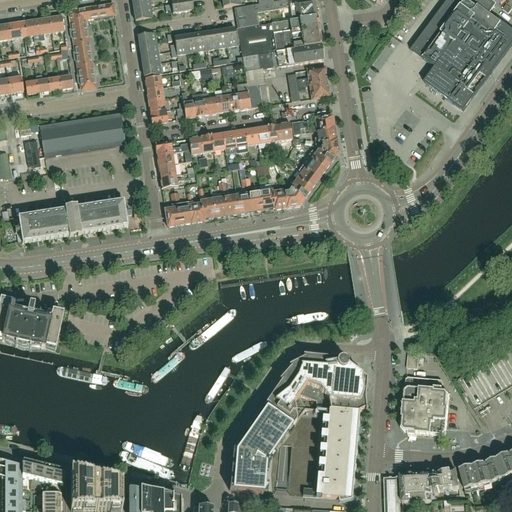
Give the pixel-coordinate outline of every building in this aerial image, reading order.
[(151,10),(149,0),(146,0),(132,2),(134,12),(151,10)] [(183,14),(180,0),(170,0),(171,3),(172,15),(183,14)] [(193,12),(191,0),(180,0),(183,14),(193,12)] [(241,6),(239,0),(221,0),(223,9),(225,9),(241,6)] [(482,0),(476,9),(473,6),(464,0),(449,0),(411,52),(424,61),(435,69),(424,84),(463,113),(511,47),(511,32),(506,28),(500,23),(498,26),(497,25),(487,18),(487,17),(494,7),(484,0),(482,0)] [(290,9),(290,7),(289,1),(273,4),(258,6),(234,10),(237,30),(259,27),(257,13),(290,9)] [(290,9),(291,17),(272,20),(273,25),(281,24),(317,19),(314,2),(295,5),(295,6),(290,7),(290,9)] [(508,15),(511,11),(506,6),(503,11),(508,15)] [(114,16),(112,7),(91,10),(92,20),(114,16)] [(92,20),(91,10),(69,13),(70,23),(85,21),(92,20)] [(153,20),(151,10),(134,12),(135,23),(153,20)] [(64,33),(62,19),(49,21),(51,35),(64,33)] [(318,28),(317,19),(281,24),(273,25),(272,25),(273,35),(318,28)] [(51,35),(49,21),(36,23),(39,37),(39,41),(52,40),(51,35)] [(87,33),(85,26),(85,21),(70,23),(72,31),(76,30),(76,34),(87,33)] [(39,37),(36,23),(23,25),(26,39),(39,37)] [(24,40),(21,25),(9,27),(11,42),(24,40)] [(321,46),(318,28),(273,35),(272,25),(259,27),(237,30),(242,59),(243,60),(257,57),(276,54),(321,46)] [(0,43),(11,42),(9,27),(0,28),(0,43)] [(238,47),(235,30),(224,32),(227,49),(238,47)] [(227,49),(224,32),(214,33),(217,51),(227,49)] [(88,44),(87,36),(87,33),(76,34),(77,38),(73,39),(74,46),(88,44)] [(217,51),(214,33),(204,35),(207,52),(217,51)] [(157,45),(155,35),(137,38),(139,48),(157,45)] [(207,52),(204,35),(194,36),(197,54),(207,52)] [(197,54),(194,36),(184,38),(187,55),(197,54)] [(187,55),(184,38),(174,40),(175,47),(176,53),(177,57),(187,55)] [(90,56),(88,44),(74,46),(75,54),(79,53),(80,57),(90,56)] [(158,55),(157,45),(139,48),(141,58),(158,55)] [(243,66),(245,76),(262,73),(324,64),(321,46),(276,54),(257,57),(243,60),(243,66)] [(160,66),(158,55),(141,58),(142,68),(160,66)] [(92,67),(91,60),(90,56),(80,57),(81,61),(77,62),(78,69),(92,67)] [(161,76),(160,66),(142,68),(144,79),(161,76)] [(94,79),(92,67),(78,69),(79,77),(83,76),(84,80),(94,79)] [(327,84),(324,70),(306,72),(308,80),(295,82),(297,89),(309,87),(327,84)] [(212,81),(211,71),(200,73),(202,83),(212,81)] [(295,82),(294,77),(287,78),(291,105),(299,103),(297,89),(295,82)] [(50,93),(48,82),(42,83),(41,78),(36,79),(36,83),(38,95),(50,93)] [(73,90),(71,78),(59,80),(61,92),(73,90)] [(96,90),(94,83),(94,79),(84,80),(84,84),(80,85),(81,92),(96,90)] [(162,90),(160,79),(144,81),(146,93),(162,90)] [(24,94),(21,80),(9,82),(11,96),(16,95),(17,96),(22,95),(22,94),(24,94)] [(61,92),(59,80),(48,82),(50,93),(61,92)] [(0,97),(11,96),(9,82),(0,83),(0,97)] [(38,95),(36,83),(25,85),(26,97),(38,95)] [(329,99),(327,84),(309,87),(311,101),(329,99)] [(264,86),(247,89),(250,111),(262,109),(267,108),(264,86)] [(247,89),(247,88),(242,88),(244,96),(238,97),(237,97),(239,113),(250,111),(247,89)] [(164,101),(162,90),(146,93),(148,104),(164,101)] [(226,93),(225,90),(221,91),(223,99),(215,100),(218,116),(229,114),(225,93),(226,93)] [(239,113),(237,97),(232,98),(231,92),(226,93),(225,93),(229,114),(239,113)] [(194,104),(193,101),(193,104),(187,105),(185,95),(181,95),(183,105),(183,110),(185,121),(196,120),(194,104)] [(218,116),(215,100),(209,101),(208,96),(203,96),(203,99),(204,99),(205,102),(207,118),(218,116)] [(165,113),(164,101),(148,104),(150,115),(165,113)] [(196,120),(207,118),(205,102),(194,104),(196,120)] [(185,121),(183,110),(179,110),(176,111),(177,118),(175,118),(176,122),(185,121)] [(167,124),(165,113),(150,115),(151,126),(167,124)] [(123,138),(120,117),(40,129),(45,159),(124,147),(123,138)] [(334,130),(332,118),(315,121),(316,128),(315,128),(316,133),(334,130)] [(300,136),(298,124),(291,125),(293,137),(300,136)] [(292,141),(289,125),(278,127),(280,143),(292,141)] [(280,143),(278,127),(267,128),(269,145),(280,143)] [(269,145),(267,128),(256,130),(258,146),(259,150),(270,149),(269,145)] [(258,146),(256,130),(244,132),(247,148),(258,146)] [(336,142),(334,130),(316,133),(316,134),(317,140),(315,141),(316,146),(321,145),(336,142)] [(247,148),(244,132),(233,134),(236,150),(247,148)] [(236,150),(233,134),(222,136),(225,152),(236,150)] [(225,152),(222,136),(211,137),(213,153),(225,152)] [(213,153),(211,137),(200,139),(202,155),(213,153)] [(202,155),(200,139),(188,141),(190,152),(191,157),(202,155)] [(190,152),(188,141),(179,142),(181,154),(179,154),(178,154),(179,157),(184,156),(184,153),(190,152)] [(338,155),(336,142),(321,145),(322,149),(319,152),(333,162),(338,155)] [(171,151),(170,144),(154,146),(156,158),(172,155),(178,154),(179,154),(178,150),(171,151)] [(333,162),(319,152),(316,150),(313,154),(312,153),(308,158),(326,171),(330,166),(333,162)] [(174,166),(172,155),(156,158),(158,169),(174,166)] [(326,171),(308,158),(303,164),(305,165),(302,169),(319,181),(326,171)] [(176,177),(174,166),(158,169),(160,180),(176,177)] [(269,177),(267,168),(256,170),(258,179),(269,177)] [(319,181),(302,169),(299,173),(301,175),(297,180),(312,191),(319,181)] [(178,189),(176,177),(160,180),(162,191),(178,189)] [(312,191),(297,180),(293,186),(291,185),(288,189),(291,191),(304,201),(305,201),(308,197),(307,197),(312,191)] [(274,209),(272,194),(272,191),(267,192),(260,194),(263,211),(274,209)] [(299,208),(304,201),(291,191),(288,194),(285,195),(287,210),(299,208)] [(287,210),(285,195),(284,192),(272,194),(274,209),(275,212),(287,210)] [(251,213),(248,195),(247,193),(242,193),(243,196),(236,197),(239,215),(251,213)] [(227,217),(224,196),(223,196),(223,194),(212,196),(212,201),(215,219),(227,217)] [(263,211),(260,194),(253,195),(252,194),(248,195),(251,213),(263,211)] [(239,215),(236,197),(229,198),(228,196),(224,196),(227,217),(239,215)] [(215,219),(212,201),(205,202),(201,202),(201,205),(203,221),(215,219)] [(125,211),(123,202),(113,204),(115,213),(125,211)] [(127,228),(126,218),(131,217),(131,212),(125,213),(125,211),(115,213),(113,204),(77,210),(77,208),(64,210),(65,211),(18,219),(20,230),(14,231),(15,235),(21,234),(22,244),(22,245),(23,245),(69,238),(69,239),(81,237),(81,236),(127,229),(127,228)] [(192,225),(189,207),(182,208),(182,205),(177,206),(180,227),(192,225)] [(203,221),(201,205),(194,206),(189,207),(192,225),(204,223),(203,221)] [(180,227),(177,206),(172,207),(172,210),(165,211),(168,229),(180,227)] [(61,325),(63,316),(52,313),(51,320),(50,320),(50,319),(49,318),(48,318),(47,319),(46,320),(33,317),(34,310),(29,309),(27,316),(14,313),(14,310),(14,309),(13,308),(11,307),(11,304),(0,301),(0,339),(2,340),(1,342),(44,352),(45,352),(45,349),(55,351),(61,325)] [(340,307),(291,315),(293,325),(342,317),(340,307)] [(246,358),(286,327),(279,319),(240,350),(246,358)] [(511,347),(496,357),(469,373),(470,374),(457,382),(464,394),(474,410),(477,409),(481,406),(482,406),(483,405),(487,403),(488,402),(496,397),(499,395),(500,395),(511,388),(511,387),(511,347)] [(418,365),(419,354),(417,354),(408,353),(407,370),(418,371),(418,365)] [(235,356),(210,382),(217,389),(242,363),(235,356)] [(364,401),(366,385),(366,381),(347,368),(347,367),(347,366),(347,365),(346,363),(346,362),(346,361),(304,358),(304,359),(304,360),(289,368),(290,368),(291,369),(280,382),(281,382),(282,383),(263,409),(266,411),(291,428),(292,429),(296,422),(293,405),(299,397),(315,403),(317,412),(323,412),(358,415),(358,414),(363,412),(365,412),(365,413),(365,412),(364,401)] [(446,435),(446,431),(449,397),(446,394),(446,393),(442,393),(443,384),(441,382),(408,379),(406,381),(405,390),(407,392),(405,393),(401,431),(404,435),(408,435),(408,438),(416,439),(417,436),(442,438),(446,435)] [(207,388),(182,432),(191,437),(215,393),(207,388)] [(292,429),(263,410),(235,449),(233,453),(230,491),(315,498),(323,412),(305,411),(292,429)] [(355,454),(356,444),(357,444),(357,440),(356,440),(357,430),(358,430),(359,426),(357,425),(358,415),(323,412),(315,498),(321,499),(337,501),(351,502),(352,487),(353,487),(354,483),(353,483),(353,473),(355,473),(355,469),(354,468),(355,458),(356,458),(356,454),(355,454)] [(73,430),(25,418),(22,428),(71,440),(73,430)] [(0,433),(17,438),(19,428),(0,423),(0,433)] [(71,440),(22,429),(20,438),(68,450),(71,440)] [(128,443),(79,431),(77,441),(125,453),(128,443)] [(125,454),(76,442),(74,452),(123,463),(125,454)] [(187,458),(139,446),(136,456),(185,468),(187,458)] [(511,454),(497,461),(505,480),(511,477),(511,454)] [(185,468),(136,457),(134,466),(182,478),(185,468)] [(485,465),(473,469),(478,489),(491,485),(496,484),(505,480),(497,461),(485,465)] [(31,481),(34,465),(32,465),(26,463),(23,463),(21,469),(22,469),(22,479),(31,481)] [(22,479),(22,469),(21,469),(4,465),(5,466),(5,480),(22,480),(22,479)] [(41,484),(45,468),(42,467),(36,466),(34,465),(31,481),(41,484)] [(52,486),(55,471),(53,470),(47,468),(45,468),(41,484),(51,486),(52,486)] [(465,493),(478,489),(473,469),(460,472),(465,493)] [(61,496),(65,478),(66,474),(66,473),(63,473),(57,471),(55,471),(52,486),(51,486),(48,496),(61,496)] [(459,490),(456,473),(439,475),(439,477),(437,478),(436,477),(436,476),(435,476),(434,476),(433,477),(433,478),(430,478),(430,476),(400,478),(402,505),(432,503),(432,494),(434,494),(434,496),(439,496),(439,493),(459,490)] [(121,511),(122,508),(122,490),(122,487),(120,486),(120,487),(110,485),(110,484),(108,483),(108,484),(98,481),(94,480),(84,478),(82,477),(73,475),(72,480),(71,487),(70,511),(121,511)] [(22,491),(22,480),(5,480),(5,492),(22,491)] [(400,511),(399,481),(384,482),(384,511),(400,511)] [(22,502),(22,491),(5,492),(4,502),(22,502)] [(182,511),(183,505),(181,505),(181,502),(141,492),(140,494),(130,492),(129,511),(182,511)] [(61,496),(48,496),(42,496),(42,508),(61,508),(61,497),(61,496)] [(25,511),(25,502),(22,502),(4,502),(4,511),(25,511)]
